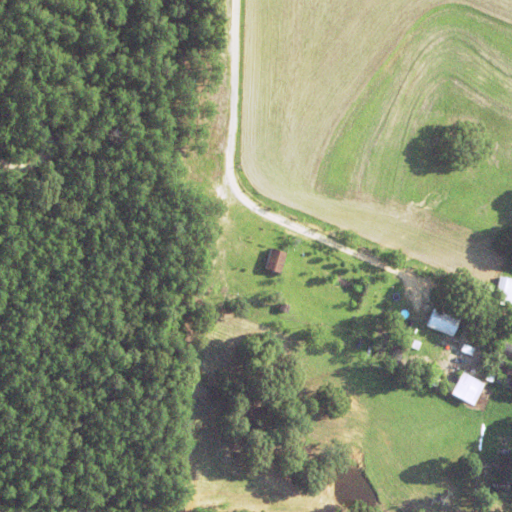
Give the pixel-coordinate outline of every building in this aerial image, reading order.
[(262,269),(268,248),(284,253),(278,274),(262,269)] [(491,303),(497,278),(488,276),(490,268),(501,271),(499,276),(511,279),(511,296),(509,308),(491,303)] [(435,302),(437,298),(447,302),(445,307),(435,302)] [(276,311),(279,302),(288,305),(285,314),(276,311)] [(425,327),(433,307),(451,315),(450,315),(458,318),(450,337),(425,327)] [(408,347),(411,339),(420,343),(416,351),(408,347)] [(385,363),(390,349),(402,353),(397,367),(385,363)] [(456,354),(458,349),(469,353),(467,359),(456,354)] [(511,385),(492,378),(490,383),(482,380),(485,371),(494,374),(499,360),(511,365),(511,385)] [(448,393),(460,371),(483,384),(470,406),(448,393)] [(422,383),(426,372),(438,377),(434,387),(422,383)]
